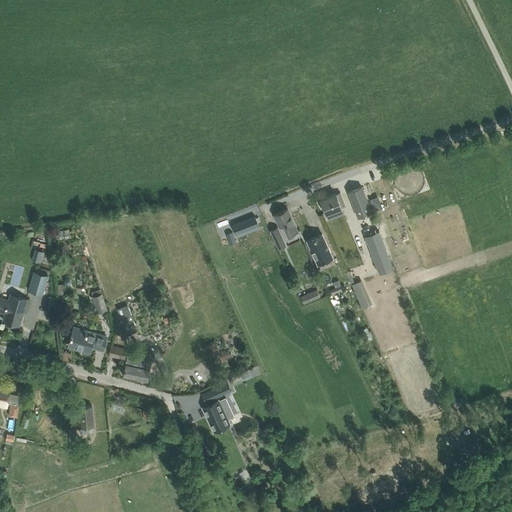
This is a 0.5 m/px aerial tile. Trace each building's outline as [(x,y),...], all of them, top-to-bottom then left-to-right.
[(362,186),(348,192),(357,216),(371,211),(362,186)] [(336,193),(320,199),(325,213),(345,205),(341,194),(337,196),(336,193)] [(376,196),(370,199),(374,211),(380,208),(376,196)] [(287,208),(274,214),(279,226),(283,224),(288,236),(297,231),(287,208)] [(255,215),(237,222),(241,232),(247,230),(246,226),(257,222),(255,215)] [(68,217),(54,217),(54,227),(68,226),(68,217)] [(278,248),(285,245),(277,226),(270,229),(278,248)] [(379,230),(365,236),(379,273),(393,268),(379,230)] [(322,234),(309,240),(318,263),(332,257),(322,234)] [(46,257),(49,247),(42,244),(39,255),(46,257)] [(353,266),(354,272),(368,269),(367,263),(353,266)] [(42,294),(48,275),(34,271),(29,290),(42,294)] [(359,281),(353,284),(363,306),(371,303),(364,285),(361,287),(359,281)] [(343,284),(329,289),(331,294),(344,288),(343,284)] [(317,289),(300,296),(303,304),(320,296),(317,289)] [(101,293),(91,297),(97,313),(107,311),(101,293)] [(0,298),(0,299),(0,311),(6,313),(3,321),(19,326),(23,313),(26,314),(30,301),(19,297),(17,303),(0,298)] [(139,330),(128,304),(117,308),(127,334),(139,330)] [(42,316),(32,314),(30,324),(40,326),(42,316)] [(354,326),(356,320),(348,318),(346,325),(354,326)] [(371,336),(377,334),(374,324),(368,326),(371,336)] [(35,336),(36,326),(28,326),(27,336),(35,336)] [(74,326),(71,334),(69,344),(81,348),(80,350),(89,352),(91,346),(103,349),(106,336),(74,326)] [(127,349),(110,345),(108,355),(125,359),(127,349)] [(127,355),(125,365),(123,375),(147,380),(152,360),(127,355)] [(227,382),(212,388),(216,397),(231,391),(227,382)] [(20,395),(8,393),(9,387),(0,385),(0,406),(6,407),(6,404),(10,404),(8,416),(17,417),(19,405),(20,395)] [(218,399),(202,406),(203,409),(214,431),(218,429),(230,424),(227,419),(234,415),(230,406),(223,409),(218,399)] [(81,427),(82,433),(94,432),(93,425),(94,425),(91,407),(78,409),(80,423),(81,427)] [(147,408),(142,409),(144,419),(152,417),(150,408),(147,408)] [(251,433),(255,424),(244,419),(240,428),(251,433)] [(77,437),(69,438),(70,449),(78,449),(77,437)]
